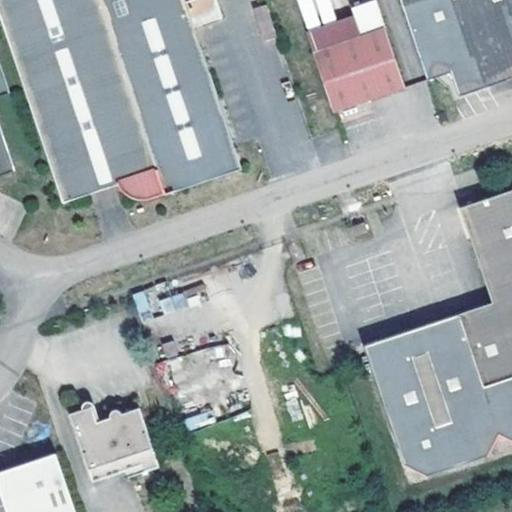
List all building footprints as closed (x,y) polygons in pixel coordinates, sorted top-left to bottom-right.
[(162,197),(242,170),(195,27),(222,18),(215,0),(186,0),(185,0),(12,0),(77,199),(133,181),(138,190),(141,192),(148,196),(154,197),(162,197)] [(404,89),(374,0),(315,0),(296,6),(331,113),(338,111),(342,122),(370,113),(366,101),(404,89)] [(511,80),(511,0),(399,0),(427,82),(451,74),(460,98),(511,80)] [(0,176),(15,172),(0,129),(0,97),(9,94),(0,66),(0,176)] [(503,433),(511,438),(511,190),(462,207),(494,302),(366,343),(406,462),(426,475),(488,455),(496,435),(503,433)] [(363,223),(347,229),(350,237),(366,233),(363,223)] [(155,309),(145,290),(132,296),(142,316),(155,309)] [(92,471),(124,460),(127,466),(158,455),(138,397),(121,402),(120,400),(117,398),(111,399),(109,401),(108,406),(96,410),(91,395),(69,403),(92,471)] [(64,511),(49,463),(0,479),(0,488),(7,511),(64,511)]
